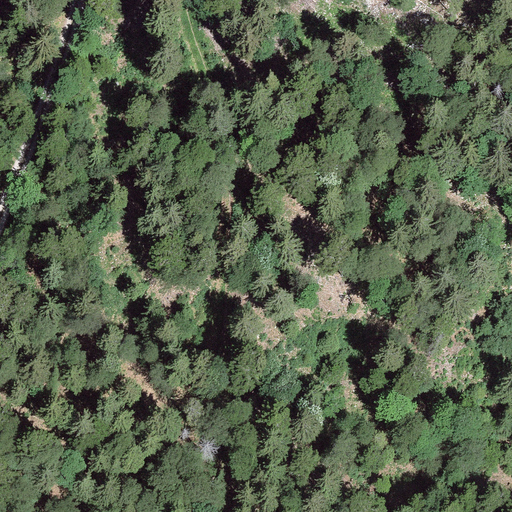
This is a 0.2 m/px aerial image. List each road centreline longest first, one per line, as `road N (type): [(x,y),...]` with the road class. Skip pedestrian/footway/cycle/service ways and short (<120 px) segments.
road 1 (track): [(182,0),(195,51),(227,114),(231,152),(215,425),(230,511)]
road 2 (track): [(79,0),(0,226)]
